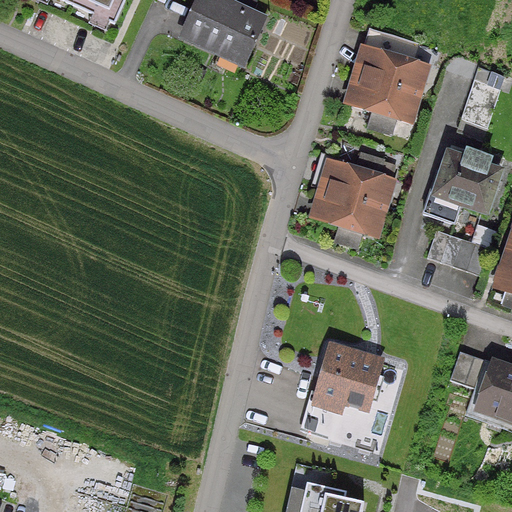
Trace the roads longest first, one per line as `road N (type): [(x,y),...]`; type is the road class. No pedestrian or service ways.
road 1 (residential): [(293,161),(0,34)]
road 2 (residential): [(209,511),(269,245)]
road 3 (residential): [(269,245),(511,332)]
road 4 (residential): [(293,161),(344,0)]
